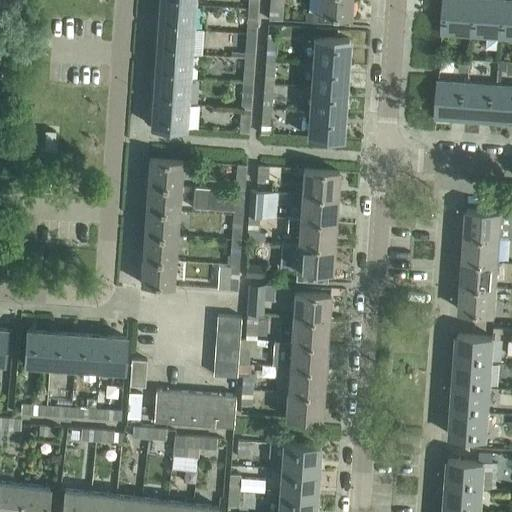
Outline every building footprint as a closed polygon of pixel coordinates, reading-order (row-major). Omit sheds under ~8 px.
[(257,0),(248,0),(248,8),(257,8),(257,0)] [(269,0),(269,19),(282,20),(283,0),(269,0)] [(351,0),(318,0),(317,14),(350,16),(351,0)] [(443,0),(442,32),(471,34),(473,0),(443,0)] [(502,0),(473,0),(471,34),(500,37),(502,0)] [(511,0),(502,0),(500,37),(511,37),(511,0)] [(160,2),(159,26),(191,28),(193,4),(160,2)] [(257,8),(248,8),(246,32),(255,33),(257,8)] [(0,42),(12,44),(13,28),(0,26),(0,42)] [(159,26),(157,51),(190,53),(191,28),(159,26)] [(255,33),(246,32),(244,57),(254,58),(255,33)] [(267,32),(265,58),(274,58),(276,32),(267,32)] [(316,36),(314,61),(347,64),(348,38),(316,36)] [(157,51),(155,75),(188,77),(190,53),(157,51)] [(254,58),(244,57),(243,82),(252,83),(254,58)] [(274,58),(265,58),(264,83),(273,83),(274,58)] [(347,64),(314,61),(312,86),(345,88),(347,64)] [(155,75),(154,100),(186,103),(188,77),(155,75)] [(467,82),(438,80),(435,117),(465,119),(467,82)] [(252,83),(243,82),(241,107),(250,108),(252,83)] [(496,84),(467,82),(465,119),(493,121),(496,84)] [(0,83),(0,138),(4,138),(9,84),(0,83)] [(273,83),(264,83),(262,107),(271,108),(273,83)] [(511,85),(496,84),(493,121),(511,122),(511,85)] [(345,88),(312,86),(311,111),(343,113),(345,88)] [(154,100),(152,126),(184,128),(186,108),(186,103),(154,100)] [(250,108),(241,107),(239,132),(249,132),(250,108)] [(271,108),(262,107),(261,132),(260,132),(260,133),(270,134),(271,108)] [(343,113),(311,111),(309,136),(341,138),(343,113)] [(45,130),(44,149),(54,150),(55,130),(45,130)] [(149,158),(148,184),(180,186),(182,160),(149,158)] [(247,164),(237,164),(235,189),(194,186),(245,190),(245,184),(247,164)] [(269,165),(258,164),(257,181),(267,182),(269,165)] [(339,170),(304,168),(302,193),(337,196),(339,170)] [(148,184),(146,209),(178,212),(180,186),(148,184)] [(245,190),(194,186),(193,207),(234,210),(233,214),(243,215),(245,190)] [(249,198),(248,215),(260,216),(274,217),(276,191),(256,190),(250,190),(249,198)] [(302,193),(300,217),(335,220),(337,196),(302,193)] [(178,212),(146,209),(144,233),(177,235),(178,212)] [(511,212),(466,209),(465,234),(500,237),(500,236),(511,237),(511,212)] [(243,215),(233,214),(232,239),(241,240),(243,215)] [(260,216),(248,215),(247,231),(248,231),(248,241),(263,241),(263,232),(259,231),(260,216)] [(288,216),(287,230),(299,231),(298,243),(334,246),(335,220),(300,217),(288,216)] [(144,234),(142,259),(175,262),(176,237),(144,234)] [(500,237),(465,234),(463,259),(498,262),(500,237)] [(241,240),(232,239),(230,264),(239,264),(241,240)] [(296,269),(295,280),(327,282),(328,271),(332,271),(334,246),(298,243),(296,269)] [(142,259),(140,283),(173,285),(175,262),(142,259)] [(498,262),(463,259),(461,284),(497,287),(498,262)] [(246,263),(245,276),(265,277),(266,264),(246,263)] [(239,264),(230,264),(230,267),(219,266),(217,288),(237,289),(239,264)] [(248,297),(247,313),(257,314),(263,314),(265,283),(249,282),(249,290),(248,297)] [(497,287),(461,284),(459,310),(495,312),(497,287)] [(295,291),(293,316),(328,319),(330,293),(295,291)] [(257,314),(247,313),(245,338),(242,338),(256,339),(257,314)] [(241,316),(217,314),(215,344),(239,345),(241,316)] [(328,319),(293,316),(291,341),(327,344),(328,319)] [(26,330),(25,350),(24,362),(49,364),(52,332),(26,330)] [(77,333),(52,332),(49,364),(74,366),(77,333)] [(100,335),(77,333),(74,366),(98,368),(100,335)] [(458,334),(456,359),(491,362),(493,336),(477,335),(458,334)] [(100,335),(98,368),(104,368),(124,369),(127,337),(100,335)] [(256,339),(242,338),(240,337),(239,350),(238,362),(249,363),(250,347),(255,347),(256,339)] [(327,344),(291,341),(289,366),(325,369),(327,344)] [(239,345),(215,344),(213,374),(237,375),(239,345)] [(147,358),(131,357),(129,384),(145,385),(147,358)] [(491,362),(456,359),(454,384),(489,387),(491,362)] [(249,363),(238,362),(237,371),(243,372),(242,388),(252,389),(253,372),(250,372),(251,363),(249,363)] [(278,365),(276,390),(287,391),(323,394),(325,369),(289,366),(278,365)] [(454,385),(452,409),(488,411),(489,387),(454,385)] [(236,394),(156,388),(153,420),(233,426),(236,394)] [(252,389),(242,388),(241,404),(251,405),(252,389)] [(323,394),(287,391),(286,417),(321,419),(323,394)] [(141,393),(129,392),(127,417),(139,418),(141,393)] [(21,400),(20,410),(46,412),(47,403),(21,400)] [(71,405),(47,403),(46,412),(71,414),(71,405)] [(96,407),(71,405),(71,414),(95,417),(96,407)] [(121,410),(96,407),(95,417),(120,419),(121,410)] [(452,409),(450,435),(470,436),(481,437),(486,437),(488,411),(452,409)] [(21,417),(5,416),(4,428),(21,429),(21,417)] [(55,437),(56,425),(39,424),(39,436),(55,437)] [(150,427),(133,426),(132,436),(148,437),(150,427)] [(81,427),(81,428),(80,438),(96,440),(98,428),(81,427)] [(166,428),(150,427),(148,437),(165,438),(166,428)] [(114,429),(98,428),(96,440),(118,441),(117,443),(121,444),(122,432),(114,431),(114,429)] [(200,436),(175,434),(173,455),(198,457),(199,447),(200,436)] [(225,438),(200,436),(199,447),(224,449),(225,438)] [(249,440),(238,439),(237,456),(248,456),(249,440)] [(319,445),(270,442),(269,454),(283,455),(282,468),(317,469),(319,445)] [(449,459),(447,483),(482,486),(484,461),(449,459)] [(282,468),(280,492),(316,495),(317,469),(282,468)] [(229,473),(228,489),(240,490),(241,474),(229,473)] [(0,480),(0,511),(19,511),(23,483),(0,480)] [(23,483),(19,511),(46,511),(50,486),(23,483)] [(447,483),(445,509),(480,511),(482,486),(447,483)] [(87,511),(90,491),(64,488),(61,511),(87,511)] [(228,489),(227,505),(228,505),(239,506),(240,490),(228,489)] [(90,491),(87,511),(113,511),(116,494),(90,491)] [(280,492),(278,511),(314,511),(316,495),(280,492)] [(139,511),(141,497),(116,494),(113,511),(139,511)] [(141,497),(139,511),(165,511),(167,500),(141,497)] [(167,500),(165,511),(189,511),(191,503),(167,500)] [(191,503),(189,511),(217,511),(218,506),(191,503)]
